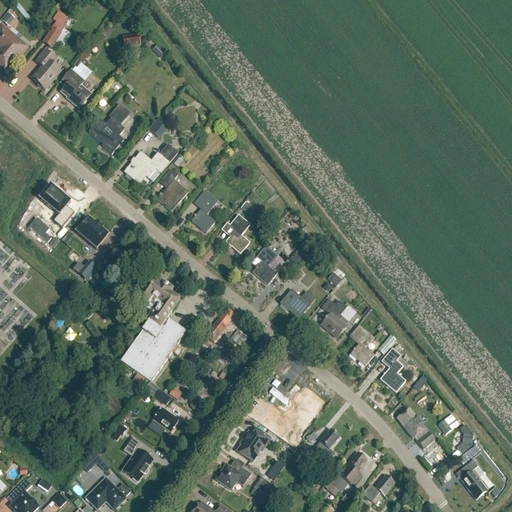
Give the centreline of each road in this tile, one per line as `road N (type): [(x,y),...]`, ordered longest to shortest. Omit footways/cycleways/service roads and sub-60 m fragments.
road 1 (unclassified): [(277,338),(0,103)]
road 2 (unclassified): [(447,511),(381,427),(277,338)]
road 3 (residential): [(156,511),(277,338)]
